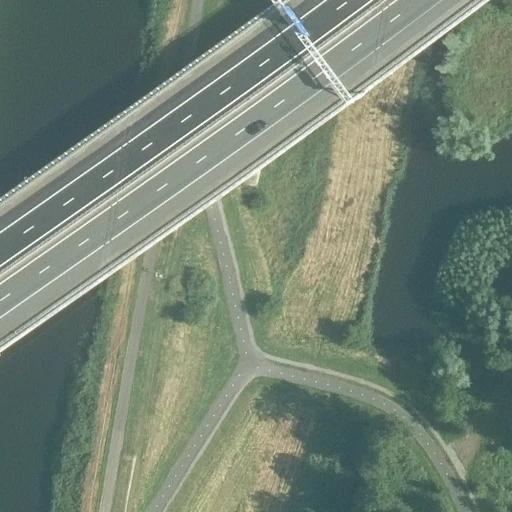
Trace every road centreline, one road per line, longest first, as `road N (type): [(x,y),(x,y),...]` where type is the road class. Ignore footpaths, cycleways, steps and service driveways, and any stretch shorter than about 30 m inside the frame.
road 1 (motorway): [(0,300),(416,0)]
road 2 (motorway): [(346,0),(0,248)]
